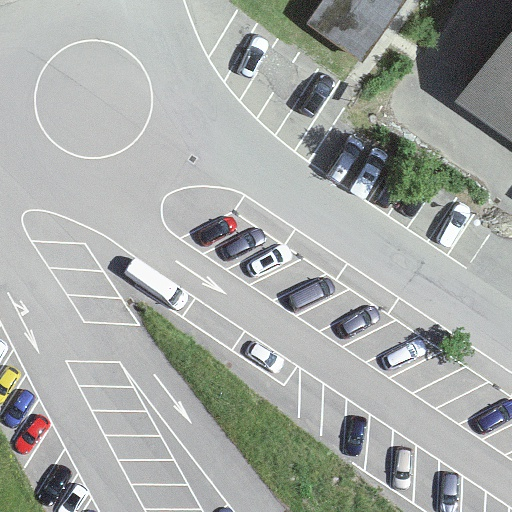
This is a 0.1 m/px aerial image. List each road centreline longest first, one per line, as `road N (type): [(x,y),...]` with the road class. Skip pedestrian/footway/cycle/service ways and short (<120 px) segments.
road 1 (tertiary): [(511,314),(177,131)]
road 2 (unclassified): [(0,138),(20,172),(42,187),(94,198),(142,181),(177,131)]
road 3 (unclassified): [(125,19),(68,13),(41,23),(0,70)]
road 4 (unclassified): [(177,131),(176,78),(165,54),(125,19)]
